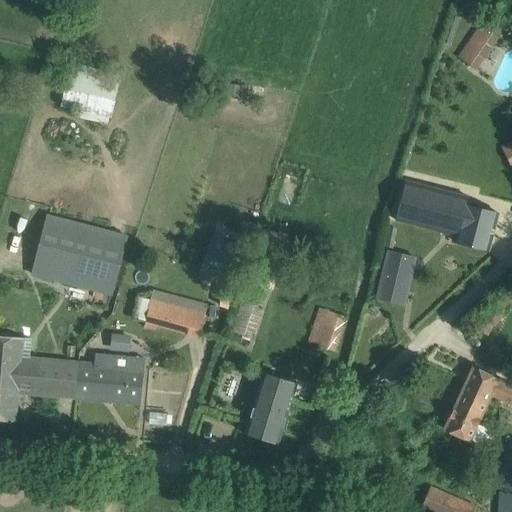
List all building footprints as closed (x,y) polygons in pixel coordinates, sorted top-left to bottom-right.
[(457,57),(471,67),(494,34),(481,24),(457,57)] [(65,89),(61,107),(94,114),(92,120),(107,124),(109,118),(111,118),(120,75),(84,67),(71,65),(66,80),(65,89)] [(511,165),(511,164),(511,139),(502,144),(511,165)] [(468,200),(405,184),(396,220),(461,233),(458,242),(488,253),(498,210),(468,202),(468,200)] [(113,295),(123,255),(127,237),(128,233),(126,233),(49,214),(33,275),(113,295)] [(287,236),(263,228),(233,326),(257,334),(287,236)] [(202,278),(220,280),(225,237),(206,235),(202,278)] [(404,305),(407,293),(415,258),(388,251),(380,286),(377,299),(404,305)] [(208,304),(154,290),(146,323),(200,337),(208,304)] [(324,309),(312,343),(328,348),(339,314),(324,309)] [(75,398),(78,362),(25,357),(26,339),(0,335),(0,420),(15,421),(18,393),(75,398)] [(113,335),(112,348),(129,349),(129,336),(113,335)] [(78,362),(75,398),(141,405),(144,368),(130,367),(131,357),(95,353),(94,363),(78,362)] [(492,393),(490,395),(511,404),(511,384),(473,366),(467,381),(492,393)] [(296,382),(263,372),(245,434),(278,444),(296,382)] [(492,393),(467,381),(444,429),(470,441),(490,395),(492,393)] [(511,511),(511,453),(502,453),(497,511),(511,511)] [(422,508),(430,511),(447,511),(454,495),(432,486),(422,508)] [(454,495),(447,511),(469,511),(473,504),(454,495)]
